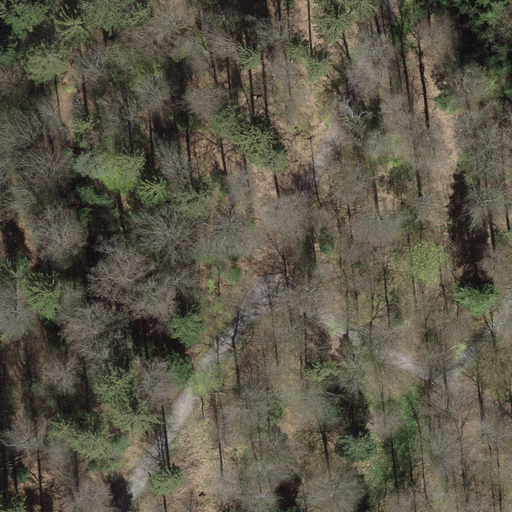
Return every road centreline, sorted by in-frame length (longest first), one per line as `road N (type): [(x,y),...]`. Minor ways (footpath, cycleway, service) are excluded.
road 1 (track): [(395,0),(261,286)]
road 2 (track): [(261,286),(110,511)]
road 3 (track): [(261,286),(429,378)]
